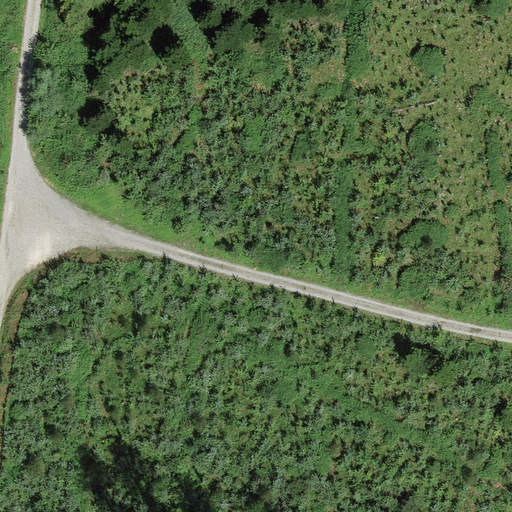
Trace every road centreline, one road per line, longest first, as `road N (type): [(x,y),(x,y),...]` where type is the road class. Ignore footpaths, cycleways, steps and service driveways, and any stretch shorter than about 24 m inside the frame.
road 1 (track): [(511,335),(410,316),(12,208)]
road 2 (track): [(0,285),(36,0)]
